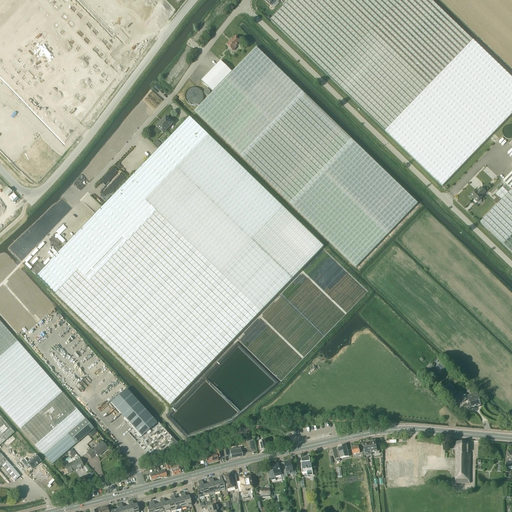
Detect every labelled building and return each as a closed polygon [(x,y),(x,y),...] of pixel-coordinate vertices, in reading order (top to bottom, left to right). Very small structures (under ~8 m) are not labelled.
[(81,0),(0,0),(0,81),(2,82),(3,83),(5,84),(6,85),(7,86),(9,87),(65,145),(135,55),(81,0)] [(511,114),(511,78),(473,40),(431,0),(288,0),(289,0),(270,20),(385,131),(442,186),(511,114)] [(233,51),(241,42),(235,37),(230,42),(229,42),(226,45),(233,51)] [(418,203),(256,47),(232,72),(220,61),(201,81),(213,92),(194,111),(356,267),(418,203)] [(171,406),(324,247),(189,117),(68,243),(36,276),(171,406)] [(163,133),(173,123),(166,117),(157,127),(163,133)] [(502,200),(480,222),(511,253),(511,171),(502,182),(505,184),(496,194),(502,200)] [(482,196),(486,192),(481,187),(477,191),(476,190),(470,196),(477,202),(478,203),(479,203),(480,203),(481,202),(481,201),(481,200),(480,199),(482,197),(482,196)] [(85,419),(17,342),(0,321),(0,405),(14,422),(51,465),(75,444),(76,444),(94,429),(86,420),(68,435),(67,434),(85,419)] [(156,423),(126,390),(111,403),(141,436),(156,423)] [(480,405),(478,397),(477,397),(477,394),(468,396),(469,399),(468,399),(470,408),(480,405)] [(0,416),(0,445),(15,433),(0,416)] [(377,450),(375,440),(370,441),(369,441),(371,452),(374,451),(374,452),(376,452),(376,454),(379,454),(379,449),(377,450)] [(267,449),(265,441),(259,442),(260,447),(258,447),(259,450),(261,450),(261,451),(267,450),(267,449)] [(368,452),(371,452),(369,441),(368,441),(363,442),(364,449),(361,449),(364,456),(364,459),(365,459),(366,463),(367,463),(366,454),(368,453),(368,452)] [(97,457),(107,448),(102,442),(92,451),(91,449),(86,453),(91,458),(95,454),(97,457)] [(469,483),(470,454),(468,454),(468,442),(456,442),(456,445),(453,445),(453,449),(455,449),(455,483),(469,483)] [(384,444),(384,452),(385,452),(384,456),(401,457),(401,453),(402,453),(402,445),(400,445),(400,444),(397,444),(397,445),(389,445),(389,444),(386,444),(384,444)] [(349,456),(346,445),(338,447),(332,449),(335,459),(336,459),(337,462),(340,461),(339,458),(349,456)] [(223,457),(221,448),(214,450),(215,453),(205,455),(207,464),(217,461),(217,458),(223,457)] [(242,456),(241,448),(230,450),(231,458),(242,456)] [(73,459),(77,456),(72,449),(65,454),(69,458),(71,456),(73,459)] [(405,452),(405,457),(407,457),(407,465),(411,465),(411,467),(419,467),(419,449),(411,449),(411,452),(405,452)] [(19,476),(0,453),(0,466),(2,465),(14,480),(19,476)] [(24,459),(21,462),(27,469),(29,467),(32,470),(35,467),(37,465),(40,462),(41,462),(35,455),(35,456),(27,463),(24,459)] [(313,475),(311,463),(310,463),(309,457),(305,457),(305,458),(304,458),(301,458),(302,462),(300,462),(303,478),(309,477),(308,476),(313,475)] [(68,474),(83,466),(79,459),(64,467),(68,474)] [(297,475),(295,465),(292,466),(291,461),(284,462),(285,467),(283,468),(285,477),(287,477),(287,474),(293,473),(294,475),(297,475)] [(184,473),(182,467),(179,468),(178,466),(174,467),(171,468),(171,469),(170,470),(168,464),(165,465),(167,472),(170,471),(171,476),(172,475),(173,476),(184,473)] [(285,477),(283,468),(279,469),(278,464),(272,465),(273,470),(268,471),(271,481),(275,480),(275,477),(281,476),(282,478),(285,477)] [(166,477),(165,472),(165,470),(163,471),(164,472),(159,473),(158,467),(156,468),(157,473),(159,479),(166,477)] [(156,474),(155,469),(149,471),(150,473),(149,474),(150,476),(151,481),(159,479),(157,473),(156,474)] [(223,477),(223,479),(226,487),(225,487),(226,490),(227,493),(235,491),(238,490),(237,483),(236,482),(235,476),(231,477),(230,477),(230,474),(225,475),(226,476),(223,477)] [(225,490),(221,477),(219,477),(220,481),(217,482),(220,492),(225,490)] [(240,482),(236,482),(237,483),(238,490),(238,493),(241,492),(241,493),(246,492),(246,490),(252,489),(249,477),(246,478),(246,477),(239,478),(240,482)] [(220,492),(217,482),(214,483),(213,479),(211,480),(214,493),(220,492)] [(204,496),(200,482),(198,483),(199,487),(196,488),(198,498),(204,496)] [(209,495),(206,485),(203,486),(202,482),(200,482),(204,496),(209,495)] [(191,506),(189,496),(186,497),(184,493),(182,494),(186,507),(191,506)] [(181,509),(178,499),(175,500),(174,496),(172,497),(176,510),(181,509)] [(169,511),(170,511),(168,502),(165,503),(164,499),(161,499),(164,511),(169,511)] [(138,511),(136,504),(133,505),(132,501),(130,502),(132,511),(138,511)] [(159,511),(157,505),(154,506),(153,502),(151,502),(153,511),(159,511)]
